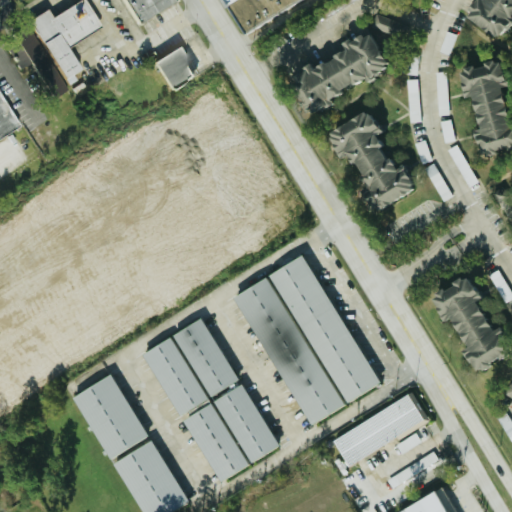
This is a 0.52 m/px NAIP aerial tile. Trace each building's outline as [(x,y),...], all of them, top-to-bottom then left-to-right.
[(95,30),(78,0),(75,0),(44,17),(40,10),(22,20),(24,25),(5,36),(10,45),(3,49),(14,71),(25,65),(44,101),(65,90),(59,79),(73,71),(61,48),(95,30)] [(115,0),(129,24),(169,2),(167,0),(115,0)] [(223,0),(244,34),(298,0),(223,0)] [(511,0),(469,0),(458,18),(494,41),(509,18),(505,16),(511,3),(511,0)] [(406,28),(373,13),(367,27),(401,41),(406,28)] [(436,52),(446,56),(453,35),(443,31),(436,52)] [(289,82),(308,111),(358,77),(361,82),(383,68),(360,34),(289,82)] [(187,78),(172,48),(147,60),(162,90),(187,78)] [(472,153),(511,146),(511,135),(510,125),(502,126),(491,61),(476,63),(477,67),(452,71),(456,98),(465,96),(471,130),(468,131),(472,153)] [(0,137),(12,131),(0,108),(0,137)] [(410,191),(396,165),(388,169),(382,157),(377,160),(372,149),(374,147),(369,136),(372,134),(360,111),(318,134),(332,160),(340,155),(358,190),(355,192),(367,214),(410,191)] [(299,254),(265,274),(339,404),(373,385),(299,254)] [(229,296),(303,427),(337,407),(263,277),(229,296)] [(503,355),(492,330),(484,334),(470,301),(471,301),(461,279),(423,295),(435,323),(444,319),(468,374),(489,365),(488,362),(503,355)] [(232,381),(197,318),(168,335),(203,398),(232,381)] [(173,417),(201,401),(167,338),(138,353),(173,417)] [(511,372),(499,395),(511,402),(511,372)] [(68,397),(103,460),(142,438),(107,375),(68,397)] [(213,483),(244,466),(243,464),(273,449),(238,384),(207,401),(208,403),(179,419),(213,483)] [(423,421),(407,394),(327,440),(343,467),(423,421)] [(110,462),(135,511),(169,511),(183,505),(149,441),(110,462)] [(440,511),(432,495),(399,511),(440,511)]
